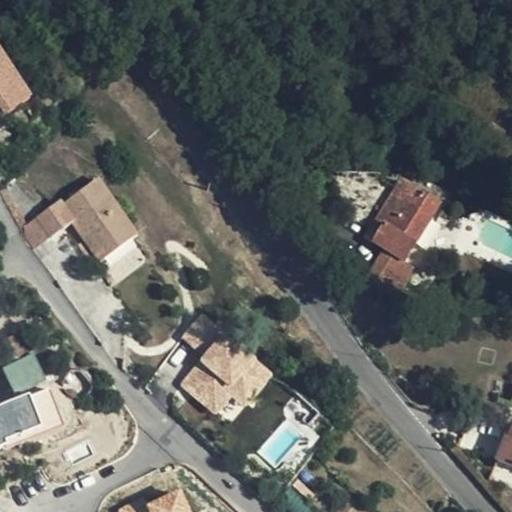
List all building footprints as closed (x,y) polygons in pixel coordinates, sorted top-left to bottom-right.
[(26,97),(0,62),(0,114),(1,116),(26,97)] [(35,219),(48,238),(69,224),(98,264),(135,237),(96,181),(60,206),(57,202),(35,219)] [(387,227),(382,224),(371,243),(401,262),(437,204),(412,188),(402,204),(387,227)] [(374,218),(382,224),(387,227),(402,204),(388,195),(374,218)] [(23,226),(31,249),(48,238),(35,219),(23,226)] [(227,425),(272,372),(202,313),(181,337),(200,354),(176,382),(227,425)] [(0,347),(10,366),(25,359),(15,337),(0,343),(0,347)] [(32,356),(25,359),(10,366),(0,370),(0,401),(44,382),(32,356)] [(511,424),(506,441),(504,440),(496,462),(511,468),(511,424)] [(145,504),(149,511),(192,511),(179,486),(145,504)] [(362,511),(347,498),(332,511),(362,511)] [(148,511),(143,500),(118,511),(148,511)]
